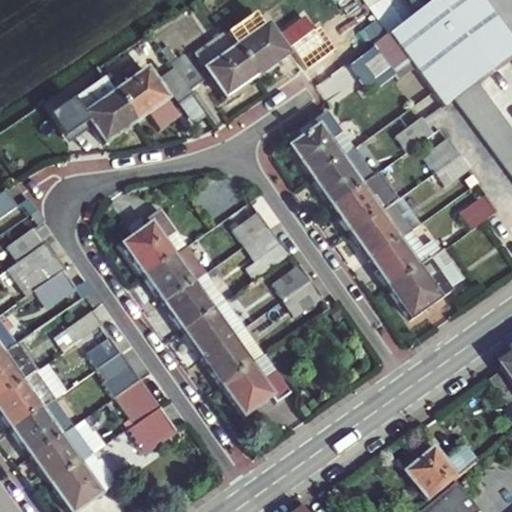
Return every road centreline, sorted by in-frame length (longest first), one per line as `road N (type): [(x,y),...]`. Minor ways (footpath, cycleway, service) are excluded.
road 1 (residential): [(408,388),(256,179),(207,163),(111,178),(89,190),(69,212),(70,242),(253,499)]
road 2 (secondary): [(408,388),(253,499)]
road 3 (secondary): [(511,315),(408,388)]
